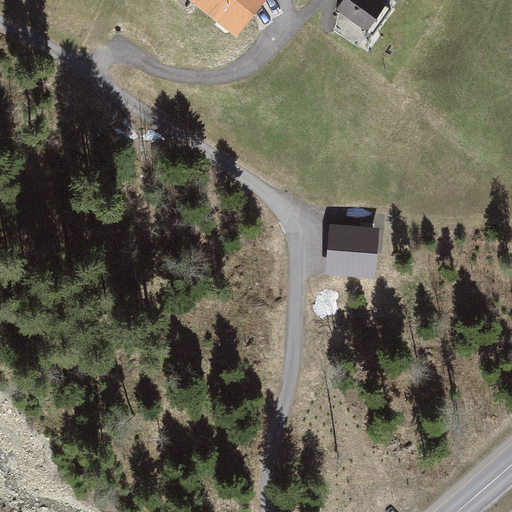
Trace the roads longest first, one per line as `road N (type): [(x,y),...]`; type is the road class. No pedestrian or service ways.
road 1 (track): [(266,511),(271,439),(292,354),(296,222),(0,19)]
road 2 (unknown): [(298,211),(375,208),(511,224)]
